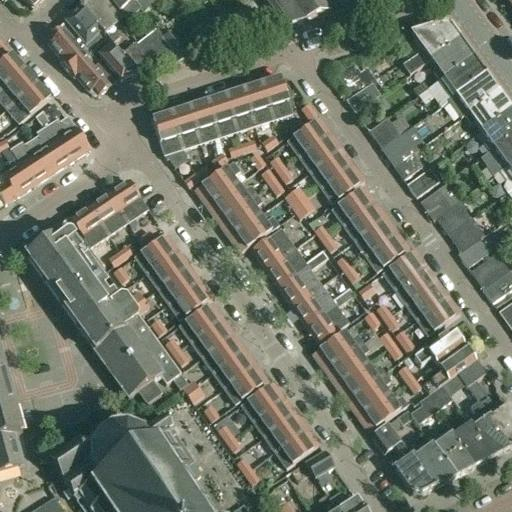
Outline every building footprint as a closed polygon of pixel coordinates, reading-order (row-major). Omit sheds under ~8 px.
[(19,0),(32,12),(43,0),(19,0)] [(118,27),(96,0),(89,0),(78,11),(103,40),(102,40),(111,49),(119,41),(113,31),(118,27)] [(104,0),(118,17),(125,26),(139,13),(139,12),(132,3),(129,0),(104,0)] [(129,0),(132,3),(139,12),(139,13),(142,18),(156,3),(154,0),(129,0)] [(261,0),(284,31),(328,17),(315,0),(261,0)] [(325,0),(323,1),(329,10),(339,3),(336,0),(325,0)] [(102,41),(102,40),(103,40),(78,11),(64,25),(65,27),(82,46),(90,56),(104,43),(102,41)] [(251,22),(244,11),(228,22),(242,44),(261,38),(251,22)] [(264,13),(251,22),(261,38),(276,33),(264,13)] [(90,56),(82,46),(65,27),(64,25),(58,32),(48,42),(47,48),(59,63),(58,64),(73,82),(75,81),(90,99),(98,100),(109,91),(84,61),(90,56)] [(409,79),(429,65),(459,43),(450,31),(443,29),(411,39),(422,55),(402,68),(409,79)] [(187,41),(200,58),(217,52),(200,31),(187,41)] [(158,72),(175,67),(170,53),(163,44),(155,33),(137,47),(158,72)] [(153,70),(156,73),(158,72),(137,47),(136,48),(135,46),(136,45),(128,37),(122,42),(129,50),(123,56),(142,77),(153,70)] [(174,37),(163,44),(170,53),(175,67),(187,63),(182,49),(174,37)] [(429,65),(435,73),(431,76),(437,85),(427,93),(428,94),(472,61),(459,43),(429,65)] [(0,59),(0,60),(8,54),(0,44),(0,59)] [(97,59),(119,84),(135,79),(109,49),(97,59)] [(10,59),(0,67),(0,93),(23,74),(10,59)] [(485,79),(472,61),(428,94),(440,111),(447,106),(448,106),(485,79)] [(349,102),(356,113),(357,115),(379,100),(376,96),(381,93),(367,71),(360,75),(355,67),(339,78),(353,100),(349,102)] [(0,93),(0,107),(5,114),(35,88),(23,74),(0,93)] [(498,97),(485,79),(448,106),(460,123),(463,121),(464,122),(498,97)] [(279,83),(260,89),(272,125),(291,118),(279,83)] [(5,114),(18,128),(48,103),(35,88),(5,114)] [(260,89),(242,95),(254,130),(272,125),(260,89)] [(242,95),(224,100),(236,136),(254,130),(242,95)] [(474,127),(481,136),(510,115),(498,97),(464,122),(470,130),(474,127)] [(224,100),(206,106),(218,142),(236,136),(224,100)] [(206,106),(188,112),(200,148),(218,142),(206,106)] [(300,113),(307,125),(316,120),(308,108),(300,113)] [(188,112),(170,118),(182,154),(200,148),(188,112)] [(360,119),(367,128),(373,123),(366,114),(360,119)] [(47,122),(42,115),(38,119),(69,167),(88,154),(74,133),(65,124),(59,128),(57,125),(50,129),(46,123),(47,122)] [(481,136),(487,144),(482,147),(489,157),(511,140),(511,117),(510,115),(481,136)] [(152,124),(163,160),(182,154),(170,118),(152,124)] [(39,128),(43,134),(36,138),(38,141),(31,146),(51,178),(69,167),(38,119),(35,121),(39,128)] [(380,154),(384,151),(385,152),(404,138),(404,137),(391,119),(367,136),(380,154)] [(319,123),(287,146),(298,162),(330,139),(319,123)] [(393,164),(413,150),(421,144),(411,132),(404,137),(404,138),(385,152),(393,164)] [(260,147),(263,152),(266,155),(277,147),(272,139),(260,147)] [(298,162),(309,178),(341,155),(330,139),(298,162)] [(511,167),(511,140),(489,157),(494,164),(491,167),(498,177),(511,167)] [(0,157),(8,153),(4,145),(4,144),(0,145),(0,157)] [(243,158),(255,154),(252,144),(240,148),(243,158)] [(33,190),(51,178),(31,146),(23,151),(21,148),(11,155),(15,161),(14,161),(33,190)] [(230,162),(243,158),(240,148),(227,153),(230,162)] [(309,178),(320,193),(352,170),(341,155),(309,178)] [(227,166),(226,163),(222,157),(211,165),(217,173),(227,166)] [(257,175),(264,169),(265,168),(256,158),(248,164),(257,175)] [(421,171),(412,158),(397,169),(393,172),(403,184),(420,172),(421,171)] [(0,211),(4,209),(33,190),(14,161),(7,166),(11,172),(0,179),(1,179),(0,179),(0,211)] [(277,161),(269,166),(269,167),(276,178),(285,172),(277,161)] [(232,167),(194,195),(205,211),(236,189),(231,182),(239,177),(232,167)] [(508,183),(511,188),(511,167),(498,177),(505,186),(508,183)] [(199,185),(210,177),(204,169),(193,177),(199,185)] [(332,209),(364,186),(352,170),(320,193),(332,209)] [(292,182),(285,172),(276,178),(284,188),(292,182)] [(268,173),(267,174),(260,179),(267,190),(276,184),(268,173)] [(406,190),(416,202),(438,186),(428,173),(406,190)] [(188,193),(191,191),(199,185),(193,177),(183,185),(188,193)] [(283,195),(276,184),(267,190),(275,201),(283,195)] [(146,214),(134,197),(126,186),(107,200),(126,228),(146,214)] [(445,204),(427,217),(432,225),(435,222),(450,212),(460,205),(447,187),(438,194),(445,204)] [(205,211),(216,226),(255,199),(249,191),(242,196),(236,189),(205,211)] [(298,191),(291,197),(299,208),(306,202),(298,191)] [(331,215),(342,230),(342,231),(374,208),(363,192),(331,215)] [(291,214),(299,208),(291,197),(283,203),(291,214)] [(216,226),(227,242),(258,220),(259,220),(265,216),(259,208),(261,207),(255,199),(216,226)] [(106,241),(126,228),(107,200),(88,213),(106,241)] [(306,202),(299,208),(306,218),(314,212),(306,202)] [(450,212),(435,222),(441,231),(466,214),(460,205),(450,212)] [(299,208),(291,214),(298,224),(306,218),(299,208)] [(342,231),(353,246),(385,223),(374,208),(342,231)] [(79,241),(79,242),(87,253),(106,241),(88,213),(68,227),(79,241)] [(239,258),(270,236),(277,230),(271,221),(264,227),(259,220),(258,220),(227,242),(239,258)] [(353,246),(365,262),(397,239),(385,223),(353,246)] [(447,240),(459,257),(460,258),(480,244),(479,243),(483,240),(471,223),(447,240)] [(138,320),(132,311),(127,305),(119,302),(116,304),(111,297),(107,299),(101,291),(105,289),(86,262),(81,265),(76,256),(79,254),(73,246),(79,242),(68,227),(48,241),(50,244),(26,261),(129,404),(135,399),(134,397),(136,396),(146,409),(161,399),(151,385),(154,383),(155,385),(160,381),(165,388),(171,384),(179,378),(138,320)] [(329,241),(321,229),(313,235),(321,246),(329,241)] [(137,242),(142,250),(153,242),(148,234),(137,242)] [(264,274),(293,253),(279,234),(251,255),(264,274)] [(376,278),(408,255),(397,239),(365,262),(376,278)] [(139,259),(134,262),(146,279),(151,275),(172,260),(169,255),(175,251),(166,240),(164,241),(139,259)] [(325,253),(329,257),(337,251),(329,241),(321,246),(325,253)] [(457,259),(466,272),(489,257),(480,244),(460,258),(459,257),(457,259)] [(129,248),(118,255),(124,264),(135,256),(129,248)] [(306,272),(304,268),(293,253),(264,274),(278,293),(306,272)] [(107,263),(113,271),(124,264),(118,255),(107,263)] [(414,255),(382,279),(393,294),(425,271),(414,255)] [(327,263),(322,256),(313,262),(318,269),(327,263)] [(151,275),(146,279),(157,294),(162,290),(189,271),(180,259),(175,263),(172,260),(151,275)] [(343,261),(336,266),(335,267),(343,277),(351,271),(343,261)] [(320,291),(309,276),(318,269),(313,262),(304,268),(306,272),(278,293),(291,311),(320,291)] [(482,283),(479,289),(483,295),(509,276),(504,269),(503,268),(482,283)] [(162,290),(157,294),(168,310),(173,306),(194,291),(192,288),(198,284),(189,271),(162,290)] [(359,282),(351,271),(343,277),(351,288),(359,282)] [(393,294),(404,310),(436,287),(425,271),(393,294)] [(119,289),(121,288),(129,282),(121,272),(112,278),(119,289)] [(483,295),(482,295),(491,307),(511,292),(511,278),(510,275),(509,276),(483,295)] [(404,310),(415,325),(448,302),(436,287),(404,310)] [(357,296),(363,304),(374,296),(368,288),(357,296)] [(173,306),(168,310),(179,326),(184,322),(208,305),(211,303),(201,289),(196,293),(194,291),(173,306)] [(333,309),(331,305),(320,291),(291,311),(304,330),(333,309)] [(354,300),(349,293),(340,299),(345,307),(354,300)] [(132,311),(143,304),(138,296),(126,304),(127,305),(132,311)] [(347,328),(336,313),(345,307),(340,299),(331,305),(333,309),(304,330),(318,349),(347,328)] [(459,318),(448,302),(415,325),(427,341),(459,318)] [(149,311),(143,304),(132,311),(138,320),(149,311)] [(511,306),(498,316),(507,329),(511,325),(511,306)] [(184,328),(179,331),(190,347),(195,344),(217,328),(214,324),(219,320),(211,308),(184,328)] [(383,309),(376,314),(375,315),(383,326),(391,319),(383,309)] [(371,334),(379,328),(371,316),(362,323),(371,334)] [(399,330),(391,319),(383,326),(390,336),(399,330)] [(158,324),(150,329),(158,341),(166,335),(158,324)] [(195,344),(190,347),(201,362),(206,359),(233,339),(225,327),(219,331),(217,328),(195,344)] [(351,331),(312,359),(323,375),(362,347),(351,331)] [(420,370),(431,362),(441,377),(430,384),(422,390),(429,399),(441,390),(448,400),(451,405),(452,404),(445,393),(460,383),(457,378),(474,366),(451,334),(414,361),(420,370)] [(406,358),(407,358),(415,352),(403,335),(394,341),(406,358)] [(393,348),(386,337),(378,343),(385,354),(393,348)] [(206,359),(201,362),(212,378),(217,374),(239,359),(236,355),(241,351),(233,339),(206,359)] [(164,349),(172,360),(180,354),(172,343),(164,349)] [(323,375),(334,390),(365,368),(360,361),(368,356),(362,347),(323,375)] [(401,359),(393,348),(385,354),(393,364),(401,359)] [(179,371),(180,371),(188,365),(180,354),(172,360),(179,371)] [(0,476),(22,470),(13,439),(22,436),(13,407),(0,359),(0,476)] [(217,374),(212,378),(223,393),(228,390),(255,370),(247,359),(241,363),(239,359),(217,374)] [(404,364),(408,370),(412,367),(408,361),(404,364)] [(475,385),(484,379),(485,378),(475,365),(474,366),(457,378),(460,383),(463,387),(467,392),(478,407),(478,406),(510,451),(511,453),(511,452),(511,417),(501,402),(492,408),(487,403),(475,385)] [(334,390),(345,406),(384,378),(378,370),(371,376),(365,368),(334,390)] [(228,390),(223,393),(235,409),(240,405),(261,390),(259,387),(264,383),(255,370),(228,390)] [(397,376),(404,387),(413,381),(405,370),(397,376)] [(492,373),(485,378),(484,379),(489,385),(496,380),(492,373)] [(180,378),(172,384),(179,394),(187,388),(180,378)] [(345,406),(356,421),(387,399),(382,392),(390,387),(384,378),(345,406)] [(412,398),(421,391),(413,381),(404,387),(412,398)] [(192,385),(181,393),(182,394),(185,398),(196,389),(192,385)] [(245,407),(240,410),(252,426),(257,423),(278,407),(276,404),(282,400),(273,387),(269,390),(245,407)] [(185,398),(193,409),(204,401),(196,389),(185,398)] [(451,405),(448,400),(441,390),(429,399),(423,403),(430,413),(433,417),(451,405)] [(400,401),(393,406),(387,399),(356,421),(368,437),(406,409),(400,401)] [(430,413),(423,403),(418,406),(421,410),(410,418),(417,429),(433,417),(430,413)] [(257,423),(252,426),(263,442),(268,438),(295,419),(286,406),(280,410),(278,407),(257,423)] [(491,461),(510,451),(478,406),(478,407),(469,412),(474,419),(466,425),(467,425),(466,426),(491,461)] [(210,427),(218,421),(211,410),(203,415),(210,427)] [(412,422),(407,415),(388,428),(393,435),(393,434),(400,429),(401,431),(412,422)] [(268,438),(263,442),(274,457),(279,454),(301,438),(299,436),(304,431),(295,419),(268,438)] [(47,463),(51,470),(42,476),(56,494),(61,491),(56,484),(60,483),(67,493),(62,496),(67,503),(72,501),(76,507),(79,511),(223,511),(231,507),(229,503),(230,503),(227,500),(229,499),(226,495),(227,495),(204,461),(203,461),(202,461),(193,467),(172,435),(163,421),(147,432),(126,423),(105,425),(89,436),(88,437),(82,448),(78,442),(47,463)] [(33,440),(50,436),(47,422),(31,426),(33,440)] [(460,436),(451,442),(472,471),(491,461),(466,426),(458,432),(460,436)] [(370,441),(383,460),(392,453),(403,467),(394,473),(412,499),(419,500),(433,493),(408,457),(401,446),(393,434),(393,435),(388,428),(370,441)] [(216,436),(224,446),(232,440),(225,430),(216,436)] [(438,442),(441,446),(432,452),(453,482),(455,481),(455,480),(472,471),(451,442),(447,436),(438,442)] [(279,454),(274,457),(285,473),(290,470),(318,450),(308,437),(302,441),(301,438),(279,454)] [(224,446),(232,457),(240,451),(232,440),(224,446)] [(453,482),(432,452),(431,451),(426,444),(408,457),(433,493),(453,482)] [(315,483),(334,472),(323,456),(303,468),(315,483)] [(244,462),(236,468),(243,479),(251,473),(244,462)] [(26,473),(5,479),(9,491),(30,484),(26,473)] [(259,484),(251,473),(243,479),(251,490),(259,484)] [(361,511),(355,503),(346,509),(339,497),(329,504),(328,504),(333,511),(361,511)] [(333,511),(328,504),(329,504),(326,499),(318,503),(324,511),(333,511)]
